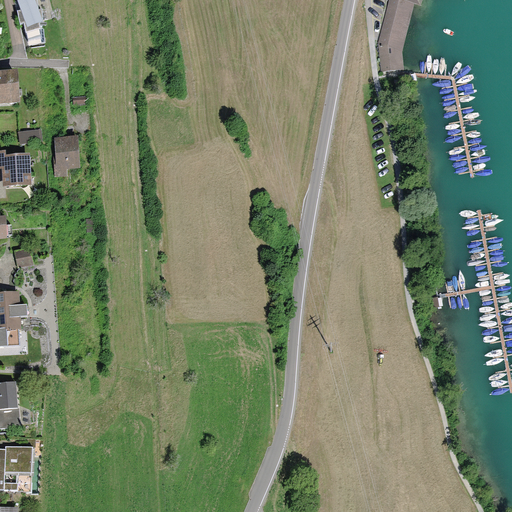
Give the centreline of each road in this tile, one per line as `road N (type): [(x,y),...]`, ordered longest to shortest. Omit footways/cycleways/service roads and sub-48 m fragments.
road 1 (residential): [(251,511),(284,428),(305,242),(349,0)]
road 2 (track): [(410,511),(417,333)]
